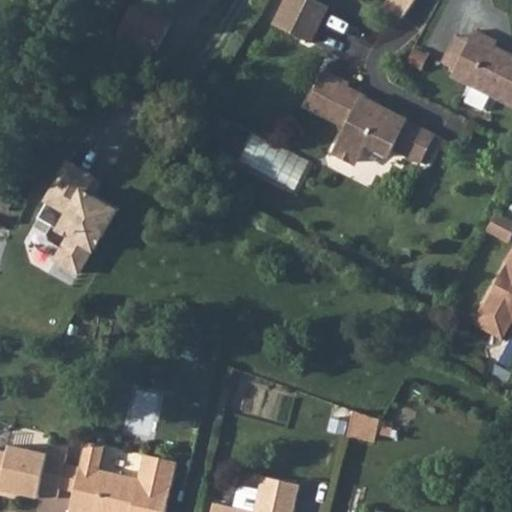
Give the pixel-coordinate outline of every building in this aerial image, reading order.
[(311,0),(287,0),(275,26),(311,44),(328,8),(311,0)] [(391,0),(387,8),(407,21),(417,0),(391,0)] [(171,26),(133,7),(120,32),(157,52),(171,26)] [(456,69),(452,75),(511,105),(511,55),(495,47),(498,41),(475,30),(469,42),(456,69)] [(456,69),(469,42),(456,35),(442,62),(456,69)] [(350,85),(325,72),(308,105),(348,125),(336,148),(339,156),(352,162),(360,160),(367,145),(390,157),(395,149),(423,163),(436,136),(408,122),(409,121),(347,90),(350,85)] [(226,112),(216,106),(208,119),(219,125),(226,112)] [(95,176),(70,161),(47,200),(49,201),(39,217),(53,225),(48,234),(50,240),(63,248),(56,259),(80,273),(94,249),(95,250),(118,210),(95,196),(90,205),(81,200),(95,176)] [(13,202),(0,195),(0,207),(8,211),(13,202)] [(510,242),(511,238),(511,219),(497,212),(488,230),(510,242)] [(511,254),(475,323),(503,338),(511,321),(511,254)] [(201,410),(188,407),(184,425),(197,428),(201,410)] [(374,417),(354,411),(348,436),(368,441),(374,417)] [(379,419),(374,417),(368,441),(374,442),(379,419)] [(86,441),(80,467),(74,491),(69,511),(165,511),(177,462),(145,455),(139,479),(100,470),(105,446),(86,441)] [(10,445),(8,452),(0,450),(0,494),(1,495),(2,490),(17,493),(39,498),(39,494),(57,498),(60,488),(65,464),(68,454),(48,450),(48,453),(10,445)] [(65,464),(60,488),(74,491),(80,467),(65,464)] [(293,511),(300,484),(263,476),(260,490),(255,511),(234,507),(214,503),(212,511),(293,511)] [(260,490),(239,485),(234,507),(255,511),(260,490)] [(17,493),(2,490),(1,495),(16,498),(17,493)]
